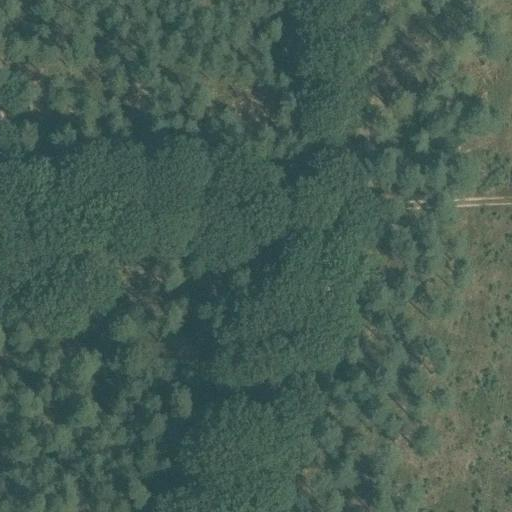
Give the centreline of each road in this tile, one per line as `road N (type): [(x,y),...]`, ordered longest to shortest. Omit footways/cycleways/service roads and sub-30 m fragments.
road 1 (track): [(340,0),(341,209),(237,511)]
road 2 (track): [(341,209),(511,204)]
